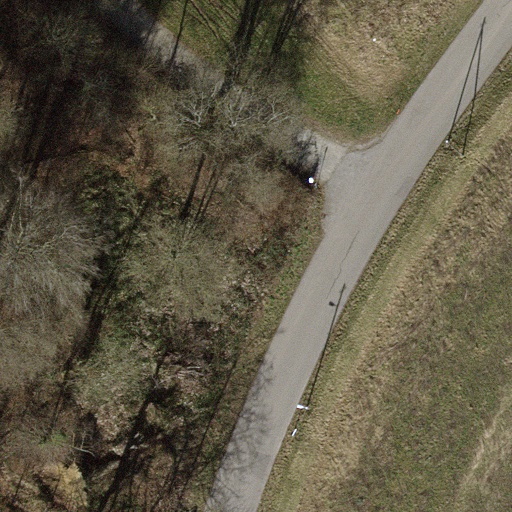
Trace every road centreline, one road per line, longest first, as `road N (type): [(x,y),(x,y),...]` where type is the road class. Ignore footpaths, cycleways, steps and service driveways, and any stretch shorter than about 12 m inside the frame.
road 1 (residential): [(244,511),(375,171),(506,0)]
road 2 (track): [(375,171),(138,40),(112,0)]
